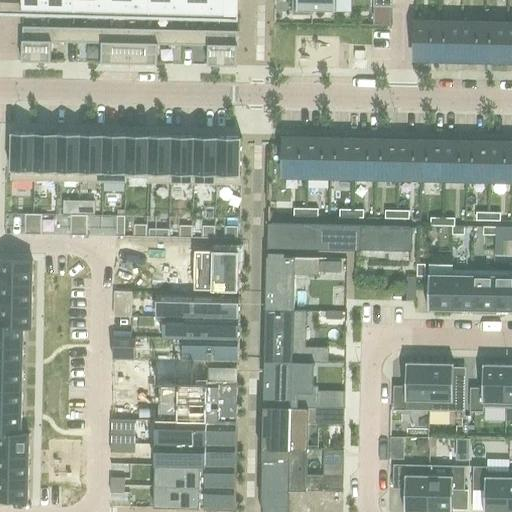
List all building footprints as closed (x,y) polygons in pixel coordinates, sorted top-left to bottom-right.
[(49,15),(49,0),(23,0),(23,14),(49,15)] [(74,16),(74,0),(49,0),(49,15),(74,16)] [(74,0),(74,16),(112,17),(112,0),(74,0)] [(150,18),(150,0),(112,0),(112,17),(150,18)] [(187,0),(150,0),(150,18),(184,19),(187,19),(187,0)] [(187,0),(187,19),(224,20),(224,21),(238,21),(238,0),(187,0)] [(293,0),(293,15),(313,15),(313,12),(336,12),(336,0),(293,0)] [(440,22),(416,22),(415,60),(439,61),(440,22)] [(462,23),(440,22),(439,61),(462,61),(462,23)] [(462,23),(462,61),(485,62),(485,23),(462,23)] [(508,24),(485,23),(485,62),(507,62),(508,24)] [(52,43),(77,43),(77,28),(23,27),(23,42),(22,62),(51,62),(52,43)] [(130,64),(131,29),(77,28),(77,43),(102,44),(102,64),(130,64)] [(131,29),(130,64),(158,65),(158,45),(184,45),(184,30),(131,29)] [(238,31),(184,30),(184,45),(209,46),(208,66),(237,66),(238,31)] [(12,133),(11,181),(35,181),(36,133),(12,133)] [(36,133),(35,181),(58,182),(59,134),(36,133)] [(59,134),(58,182),(80,182),(81,134),(59,134)] [(81,134),(80,182),(103,182),(104,134),(81,134)] [(104,134),(103,182),(126,183),(127,135),(104,134)] [(127,135),(126,183),(127,183),(127,178),(149,179),(150,135),(127,135)] [(150,135),(149,179),(151,179),(151,183),(172,184),(173,136),(150,135)] [(173,136),(172,184),(194,184),(195,136),(173,136)] [(195,136),(194,184),(217,185),(218,137),(195,136)] [(218,137),(217,185),(241,185),(242,137),(218,137)] [(307,177),(308,139),(284,138),(284,177),(307,177)] [(330,178),(331,139),(308,139),(307,177),(330,178)] [(331,139),(330,178),(353,178),(354,140),(331,139)] [(376,179),(376,140),(354,140),(353,178),(376,179)] [(398,179),(399,140),(376,140),(376,179),(398,179)] [(421,180),(422,141),(399,140),(398,179),(421,180)] [(422,141),(421,180),(444,180),(445,141),(422,141)] [(467,181),(468,142),(445,141),(444,180),(467,181)] [(468,142),(467,181),(490,181),(490,142),(468,142)] [(511,142),(490,142),(490,181),(511,181),(511,142)] [(295,217),(307,217),(307,209),(295,209),(295,217)] [(319,209),(307,209),(307,217),(319,217),(319,209)] [(340,218),(352,218),(352,210),(340,209),(340,218)] [(364,210),(352,210),(352,218),(364,218),(364,210)] [(398,219),(398,211),(386,210),(385,219),(398,219)] [(398,211),(398,219),(410,219),(410,211),(398,211)] [(489,221),(489,213),(477,212),(477,221),(489,221)] [(489,213),(489,221),(501,221),(501,213),(489,213)] [(26,215),(26,235),(34,235),(34,215),(26,215)] [(34,215),(34,235),(42,235),(42,215),(34,215)] [(72,216),(71,236),(79,236),(80,216),(72,216)] [(80,216),(79,236),(87,236),(88,216),(80,216)] [(117,216),(117,236),(125,237),(125,217),(117,216)] [(443,218),(431,218),(431,226),(443,226),(443,218)] [(443,218),(443,226),(455,226),(456,218),(443,218)] [(271,223),(269,223),(269,247),(412,251),(413,227),(271,224),(271,223)] [(135,225),(135,237),(147,237),(147,225),(135,225)] [(180,226),(180,238),(192,238),(192,226),(180,226)] [(203,226),(203,238),(215,239),(215,227),(203,226)] [(226,227),(226,239),(238,239),(238,227),(226,227)] [(453,227),(453,235),(465,235),(465,227),(453,227)] [(484,235),(496,235),(496,227),(484,227),(484,235)] [(508,227),(496,227),(496,235),(508,236),(508,227)] [(150,229),(149,237),(169,238),(170,230),(150,229)] [(116,244),(116,254),(132,255),(132,245),(116,244)] [(196,250),(195,290),(239,291),(240,251),(196,250)] [(267,310),(295,310),(295,275),(296,257),(269,257),(267,310)] [(0,282),(33,283),(34,261),(0,260),(0,282)] [(418,264),(417,276),(425,277),(426,264),(418,264)] [(451,311),(452,265),(429,264),(428,310),(451,311)] [(452,265),(451,311),(473,311),(473,270),(453,270),(453,265),(452,265)] [(473,311),(494,311),(495,271),(473,270),(473,311)] [(511,270),(495,271),(494,311),(511,311),(511,270)] [(33,283),(0,282),(0,304),(33,305),(33,283)] [(167,316),(167,318),(185,318),(239,319),(239,298),(240,298),(240,297),(239,297),(168,296),(168,316),(167,316)] [(0,325),(32,326),(33,305),(0,304),(0,325)] [(132,308),(114,307),(114,317),(132,317),(132,308)] [(267,310),(266,361),(302,362),(303,325),(307,325),(307,311),(295,310),(267,310)] [(327,311),(327,319),(342,320),(342,312),(327,311)] [(184,339),(239,341),(239,319),(185,318),(184,339)] [(32,326),(0,325),(0,347),(24,348),(24,328),(32,328),(32,326)] [(114,338),(113,358),(136,359),(136,339),(114,338)] [(184,339),(183,360),(237,362),(238,362),(239,341),(184,339)] [(0,369),(23,370),(24,348),(0,347),(0,369)] [(113,359),(113,368),(131,369),(131,360),(113,359)] [(157,360),(157,384),(161,384),(237,385),(237,362),(183,360),(157,360)] [(266,361),(265,406),(319,408),(320,391),(312,390),(312,362),(302,362),(266,361)] [(393,410),(429,411),(430,363),(407,362),(406,386),(394,386),(393,410)] [(454,363),(430,363),(429,411),(465,411),(466,387),(454,387),(454,363)] [(484,407),(506,408),(507,365),(507,364),(483,364),(483,388),(471,388),(470,412),(484,412),(484,407)] [(0,391),(23,392),(23,370),(0,369),(0,391)] [(161,384),(161,403),(167,403),(166,421),(219,422),(219,421),(237,421),(237,385),(161,384)] [(0,413),(22,414),(23,392),(0,391),(0,413)] [(265,406),(264,448),(306,449),(308,449),(308,423),(345,424),(345,408),(319,408),(265,406)] [(0,435),(30,436),(30,434),(22,434),(22,414),(0,413),(0,435)] [(156,443),(156,445),(159,445),(236,446),(237,421),(219,421),(219,422),(166,421),(157,420),(157,422),(159,422),(159,443),(156,443)] [(112,433),(111,444),(135,444),(135,433),(112,433)] [(0,456),(29,457),(30,436),(0,435),(0,456)] [(111,444),(111,452),(134,453),(135,444),(111,444)] [(156,464),(156,465),(164,465),(164,466),(235,467),(236,446),(159,445),(158,464),(156,464)] [(264,448),(263,490),(291,490),(334,491),(343,491),(343,477),(305,476),(306,449),(264,448)] [(0,477),(29,478),(29,457),(0,456),(0,477)] [(156,465),(155,487),(163,487),(235,488),(235,467),(164,466),(164,465),(156,465)] [(404,511),(428,511),(430,465),(394,465),(393,489),(405,489),(404,511)] [(466,466),(430,465),(428,511),(452,511),(453,490),(465,490),(466,466)] [(508,511),(509,472),(487,471),(487,467),(474,466),(473,490),(485,491),(484,511),(508,511)] [(29,478),(0,477),(0,500),(29,501),(29,478)] [(155,487),(155,508),(163,508),(205,509),(205,511),(234,511),(235,488),(163,487),(155,487)] [(262,511),(290,511),(291,490),(263,490),(262,511)] [(334,491),(333,509),(343,510),(343,491),(334,491)]
